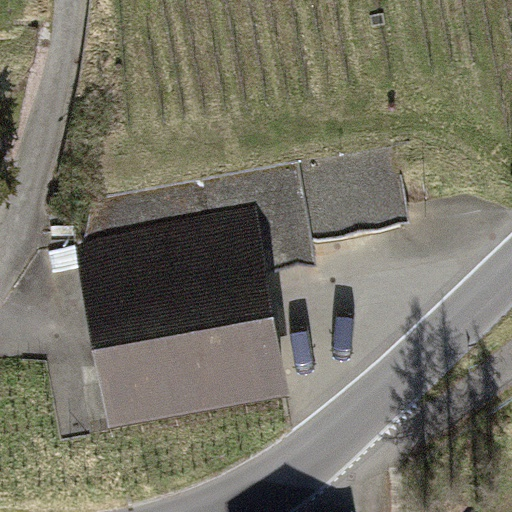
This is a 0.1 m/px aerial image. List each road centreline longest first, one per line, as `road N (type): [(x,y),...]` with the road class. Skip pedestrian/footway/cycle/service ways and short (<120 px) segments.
road 1 (tertiary): [(511,283),(355,426)]
road 2 (residential): [(355,426),(439,405),(511,364)]
road 3 (tertiary): [(355,426),(211,511)]
